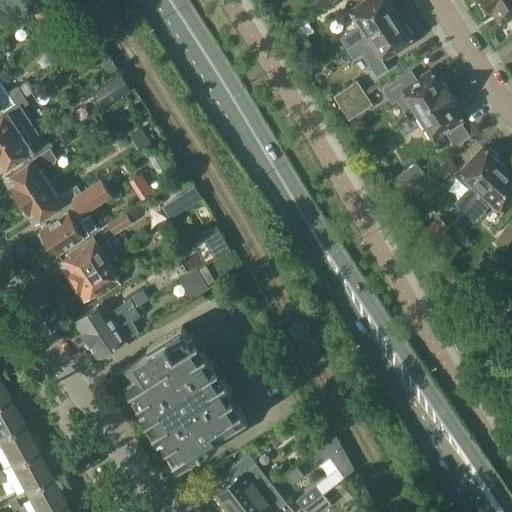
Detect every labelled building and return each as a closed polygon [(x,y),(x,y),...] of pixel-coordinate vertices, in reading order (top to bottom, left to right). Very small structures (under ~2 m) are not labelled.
[(311,0),(318,11),(335,0),(311,0)] [(363,24),(342,38),(349,47),(398,16),(392,6),(394,4),(391,0),(373,0),(370,2),(368,0),(367,0),(358,6),(359,9),(355,12),(363,24)] [(511,0),(484,0),(492,13),(496,11),(502,20),(511,13),(511,0)] [(20,7),(27,18),(36,13),(29,2),(20,7)] [(54,2),(35,14),(40,22),(59,10),(54,2)] [(398,16),(349,47),(354,57),(356,58),(362,54),(370,66),(378,76),(390,68),(382,57),(384,56),(388,53),(390,56),(401,49),(399,46),(412,38),(411,36),(413,34),(407,24),(404,25),(398,16)] [(111,58),(102,64),(108,73),(117,67),(111,58)] [(412,69),(383,87),(393,102),(398,99),(410,117),(411,118),(451,92),(443,80),(439,82),(433,72),(420,81),(412,69)] [(107,104),(131,89),(122,73),(97,89),(107,104)] [(0,107),(2,107),(4,111),(8,108),(25,96),(32,92),(26,81),(9,92),(0,78),(0,107)] [(334,95),(342,109),(366,94),(358,80),(334,95)] [(410,117),(397,125),(404,136),(424,123),(433,137),(444,129),(449,137),(465,127),(463,123),(464,122),(461,118),(462,117),(456,107),(459,105),(451,92),(411,118),(410,117)] [(349,119),(373,104),(366,94),(342,109),(349,119)] [(14,136),(34,123),(23,107),(29,103),(25,96),(8,108),(10,111),(0,117),(0,142),(13,134),(14,136)] [(38,130),(34,123),(14,136),(13,134),(0,142),(0,167),(2,170),(34,149),(27,137),(38,130)] [(6,176),(20,198),(50,179),(44,169),(57,161),(57,157),(52,149),(53,148),(53,146),(51,143),(33,155),(34,158),(6,176)] [(466,210),(506,166),(498,158),(500,156),(491,147),(489,149),(487,148),(476,160),(474,158),(466,167),(468,169),(464,173),(465,174),(461,178),(470,187),(457,202),(466,210)] [(436,167),(444,177),(456,167),(448,157),(436,167)] [(426,173),(416,162),(392,179),(402,194),(426,173)] [(466,210),(476,218),(488,205),(486,203),(491,197),(503,209),(507,205),(509,207),(511,203),(511,170),(506,166),(466,210)] [(162,178),(152,185),(156,192),(166,185),(162,178)] [(70,199),(82,192),(82,191),(77,184),(67,191),(66,190),(60,195),(50,179),(20,198),(35,222),(65,203),(64,202),(70,198),(70,199)] [(82,191),(82,192),(70,199),(75,206),(40,229),(57,255),(86,236),(84,234),(96,227),(89,216),(85,217),(83,214),(112,195),(101,179),(82,191)] [(164,206),(171,217),(189,206),(182,194),(164,206)] [(129,222),(123,213),(107,223),(113,232),(129,222)] [(440,216),(425,230),(435,241),(450,227),(440,216)] [(101,260),(101,261),(116,252),(102,229),(95,234),(94,233),(70,249),(72,252),(60,261),(72,279),(101,260)] [(460,247),(446,232),(437,241),(452,256),(460,247)] [(216,258),(231,249),(224,238),(209,246),(216,258)] [(116,283),(101,261),(101,260),(72,279),(85,298),(97,291),(99,294),(116,283)] [(144,271),(138,260),(122,270),(128,280),(144,271)] [(191,298),(208,287),(209,287),(207,285),(215,279),(206,265),(198,270),(197,268),(180,279),(191,298)] [(136,306),(136,307),(149,299),(144,289),(130,298),(110,312),(102,301),(75,318),(87,337),(136,306)] [(141,315),(136,307),(136,306),(87,337),(99,357),(127,339),(139,330),(133,320),(136,318),(136,319),(141,315)] [(511,319),(507,312),(494,321),(511,346),(511,319)] [(150,350),(127,365),(134,376),(125,382),(142,410),(140,411),(159,441),(162,439),(179,467),(220,442),(217,437),(248,417),(230,390),(233,388),(214,358),(211,360),(193,331),(189,334),(182,324),(147,346),(150,350)] [(0,402),(9,397),(0,381),(0,402)] [(0,402),(0,436),(23,424),(9,397),(0,402)] [(0,436),(0,440),(12,463),(36,450),(23,424),(0,436)] [(279,428),(269,436),(275,444),(286,436),(279,428)] [(337,435),(325,444),(318,449),(326,460),(332,455),(343,447),(337,435)] [(12,463),(26,490),(51,477),(36,450),(12,463)] [(230,511),(232,511),(272,482),(256,462),(249,453),(229,468),(236,477),(216,493),(230,511)] [(298,466),(287,475),(293,482),(303,474),(298,466)] [(26,490),(37,511),(46,511),(64,502),(51,477),(26,490)] [(272,482),(232,511),(291,511),(294,510),(272,482)] [(297,500),(303,508),(323,493),(316,484),(297,500)] [(323,492),(323,493),(303,508),(302,509),(305,511),(319,511),(332,503),(323,492)] [(14,496),(7,500),(13,511),(20,507),(14,496)] [(69,511),(64,502),(46,511),(69,511)]
